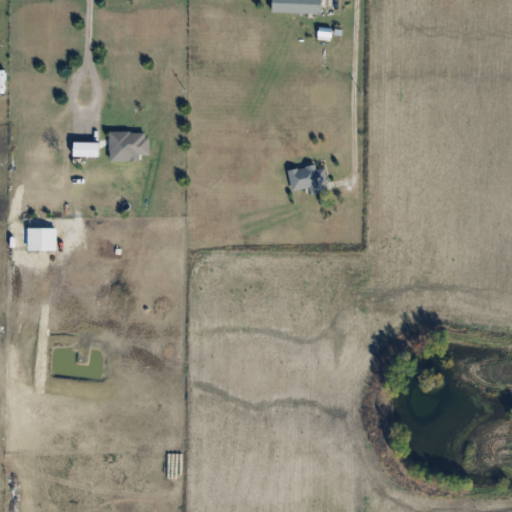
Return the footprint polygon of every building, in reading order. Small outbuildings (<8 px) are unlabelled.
[(269,0),(269,12),(319,13),(319,0),(269,0)] [(321,0),(322,13),(337,13),(337,0),(321,0)] [(147,154),(147,131),(108,131),(108,154),(147,154)] [(97,157),(97,142),(70,142),(70,157),(97,157)] [(286,170),(289,190),(308,187),(309,193),(327,190),(322,164),(286,170)] [(56,227),(48,227),(48,245),(56,245),(56,227)]
